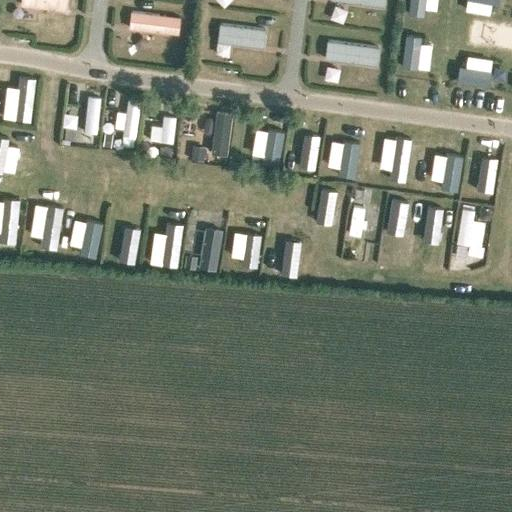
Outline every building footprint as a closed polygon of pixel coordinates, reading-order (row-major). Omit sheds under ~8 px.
[(21,0),(21,5),(65,10),(66,0),(21,0)] [(138,5),(135,23),(183,30),(186,13),(138,5)] [(38,115),(41,79),(27,77),(24,114),(38,115)] [(104,128),(105,92),(93,91),(91,127),(104,128)] [(141,132),(144,95),(132,94),(129,130),(141,132)] [(222,109),(220,142),(233,143),(235,110),(222,109)] [(168,118),(156,118),(156,136),(180,136),(180,110),(168,110),(168,118)] [(272,151),(275,113),(262,112),(259,150),(272,151)] [(273,153),(286,155),(289,114),(276,113),(273,153)] [(360,171),(365,129),(350,128),(346,169),(360,171)] [(486,186),(497,188),(502,153),(491,152),(486,186)] [(356,229),(369,229),(370,200),(357,200),(356,229)] [(466,202),(462,237),(475,239),(479,204),(466,202)] [(94,215),(90,247),(100,248),(105,216),(94,215)]
